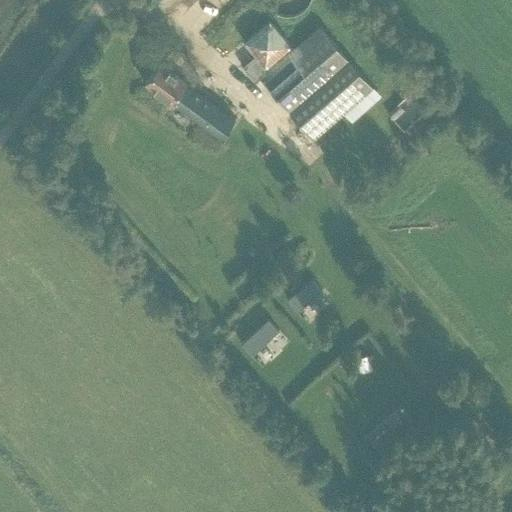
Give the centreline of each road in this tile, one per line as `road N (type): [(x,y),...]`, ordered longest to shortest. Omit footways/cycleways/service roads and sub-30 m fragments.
road 1 (track): [(511,397),(306,155)]
road 2 (unclassified): [(107,0),(0,144)]
